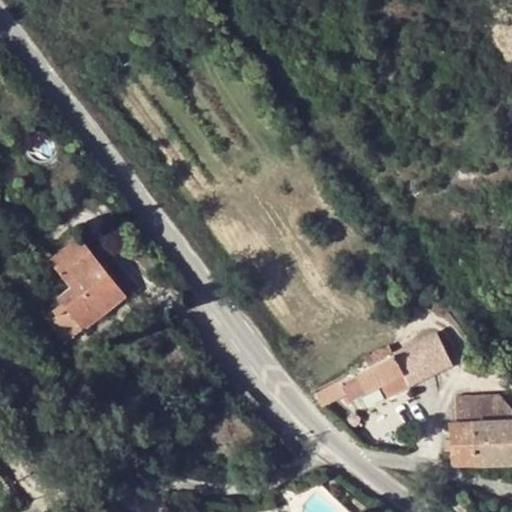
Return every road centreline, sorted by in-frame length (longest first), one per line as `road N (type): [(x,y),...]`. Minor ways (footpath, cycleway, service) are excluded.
road 1 (tertiary): [(354,458),(280,382),(0,17)]
road 2 (unknown): [(354,458),(258,498),(155,487),(94,492),(43,511)]
road 3 (residential): [(354,458),(511,491)]
